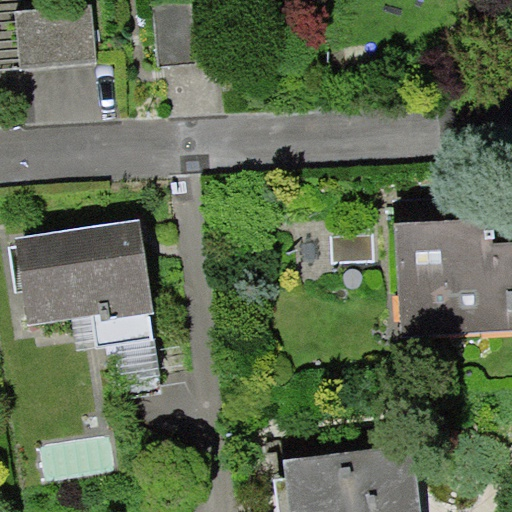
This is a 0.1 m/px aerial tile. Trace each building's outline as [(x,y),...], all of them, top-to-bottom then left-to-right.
[(98,0),(87,0),(17,8),(24,72),(106,62),(98,0)] [(207,0),(205,0),(162,2),(165,66),(211,64),(207,0)] [(148,222),(26,238),(37,322),(96,314),(107,399),(191,388),(183,334),(163,336),(148,222)] [(510,222),(403,226),(407,338),(511,334),(511,246),(511,247),(510,222)] [(420,511),(414,449),(297,462),(302,511),(420,511)]
